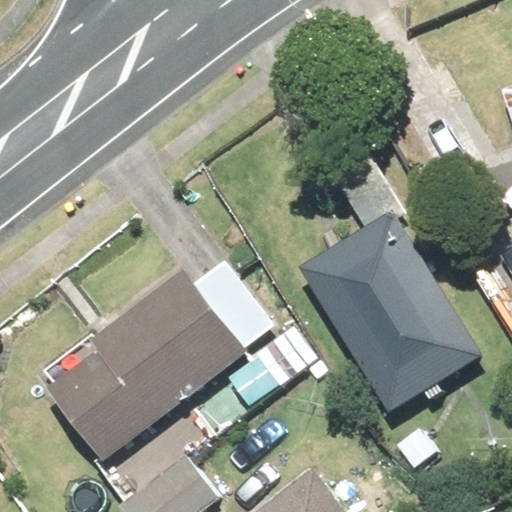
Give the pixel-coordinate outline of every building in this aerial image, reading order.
[(319,155),(358,222),(395,201),(356,133),(319,155)] [(299,256),(384,403),(480,348),(395,201),(358,222),(299,256)] [(188,262),(38,373),(124,484),(182,441),(185,439),(159,404),(246,340),(188,262)] [(264,340),(222,371),(243,400),(285,368),(264,340)] [(182,441),(124,484),(111,493),(124,511),(190,511),(219,491),(182,441)] [(345,511),(303,461),(241,511),(345,511)]
